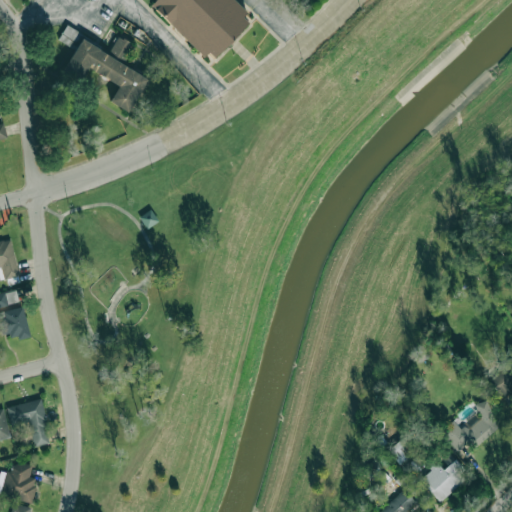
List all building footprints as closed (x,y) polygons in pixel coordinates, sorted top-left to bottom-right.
[(153,0),(150,4),(209,61),(252,18),(233,0),(153,0)] [(80,32),(66,24),(57,39),(71,48),(80,32)] [(125,61),(133,44),(117,35),(108,52),(125,61)] [(127,112),(147,77),(80,39),(62,71),(80,81),(87,68),(118,85),(109,101),(127,112)] [(19,276),(9,238),(0,240),(0,266),(1,266),(4,279),(19,276)] [(0,305),(19,301),(16,289),(0,293),(0,305)] [(29,335),(22,306),(0,310),(0,331),(1,335),(9,332),(11,339),(29,335)] [(511,386),(510,383),(511,381),(511,361),(488,376),(500,398),(511,391),(511,386)] [(33,446),(50,442),(40,398),(6,406),(10,426),(28,422),(33,446)] [(476,446),(496,427),(486,399),(474,404),(479,418),(473,423),(460,428),(452,420),(440,431),(456,449),(462,447),(470,439),(476,446)] [(0,439),(9,437),(3,409),(0,409),(0,439)] [(412,453),(400,438),(386,451),(399,465),(412,453)] [(453,458),(445,452),(436,462),(444,469),(453,458)] [(442,470),(436,463),(420,478),(439,500),(467,476),(453,460),(442,470)] [(0,495),(31,502),(36,478),(29,476),(31,465),(13,461),(11,472),(0,470),(0,495)] [(403,511),(415,501),(403,488),(378,511),(403,511)] [(28,511),(30,507),(12,502),(9,511),(28,511)]
